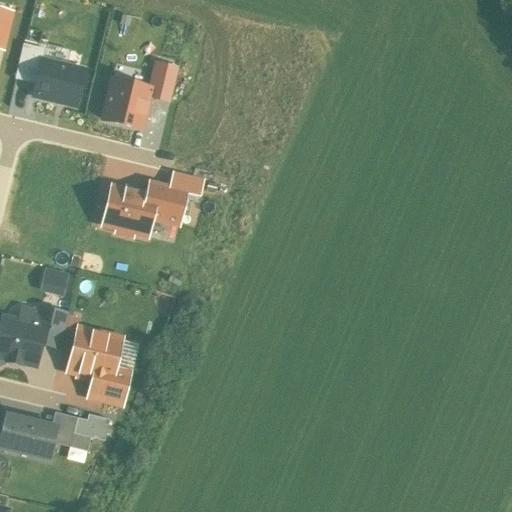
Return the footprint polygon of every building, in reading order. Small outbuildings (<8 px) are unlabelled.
[(0,50),(3,51),(12,14),(0,11),(0,50)] [(14,79),(35,85),(41,62),(42,62),(45,50),(23,45),(14,79)] [(83,72),(42,62),(41,62),(35,85),(32,97),(74,107),(83,72)] [(151,89),(149,99),(169,103),(177,68),(154,63),(147,88),(151,89)] [(147,88),(111,80),(101,121),(141,130),(149,99),(151,89),(147,88)] [(172,174),(169,189),(187,193),(187,194),(199,198),(203,182),(172,174)] [(149,184),(146,196),(158,198),(152,221),(179,228),(187,194),(187,193),(169,189),(149,184)] [(110,187),(100,228),(148,240),(152,221),(158,198),(146,196),(110,187)] [(43,329),(39,347),(59,351),(68,314),(37,307),(32,326),(43,329)] [(2,319),(0,326),(0,358),(35,366),(39,347),(43,329),(32,326),(2,319)] [(120,341),(78,331),(68,372),(91,377),(110,382),(113,369),(120,341)] [(110,382),(91,377),(85,401),(123,410),(132,373),(113,369),(110,382)] [(55,414),(51,428),(58,429),(54,445),(87,453),(90,439),(73,435),(77,419),(55,414)] [(5,416),(0,436),(0,449),(50,462),(54,445),(58,429),(51,428),(5,416)] [(87,421),(77,419),(73,435),(90,439),(103,442),(108,421),(88,416),(87,421)]
